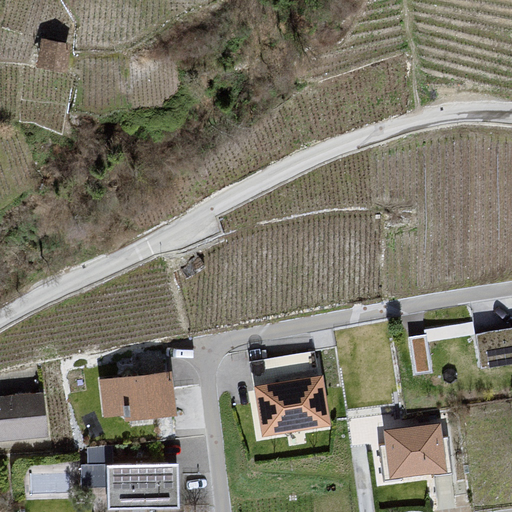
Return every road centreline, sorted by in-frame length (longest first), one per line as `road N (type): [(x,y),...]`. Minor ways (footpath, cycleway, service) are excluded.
road 1 (unclassified): [(511,121),(473,119),(371,138),(253,180),(154,246),(0,327)]
road 2 (residential): [(511,293),(201,351),(220,511)]
